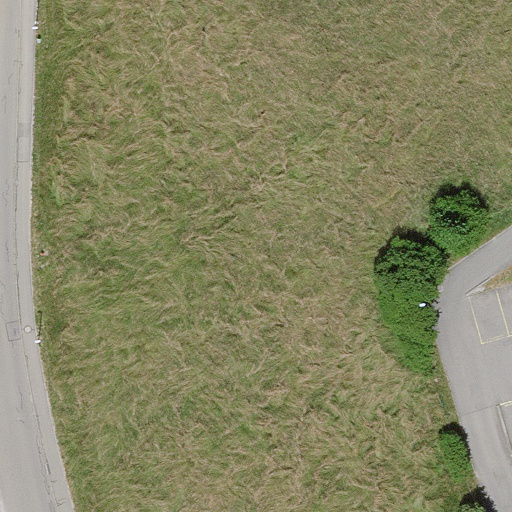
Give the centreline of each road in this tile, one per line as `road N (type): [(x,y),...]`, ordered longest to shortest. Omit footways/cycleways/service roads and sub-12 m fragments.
road 1 (residential): [(511,243),(447,286),(506,511)]
road 2 (unclassified): [(29,511),(0,363)]
